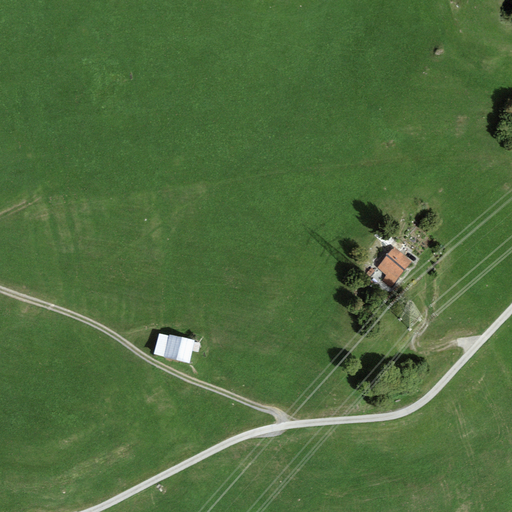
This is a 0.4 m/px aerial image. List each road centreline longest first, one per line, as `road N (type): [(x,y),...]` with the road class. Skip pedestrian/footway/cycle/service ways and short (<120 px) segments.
road 1 (residential): [(511,310),(439,387),(399,415),(261,431),(99,511)]
road 2 (track): [(293,426),(277,412),(158,370),(103,329),(0,290)]
